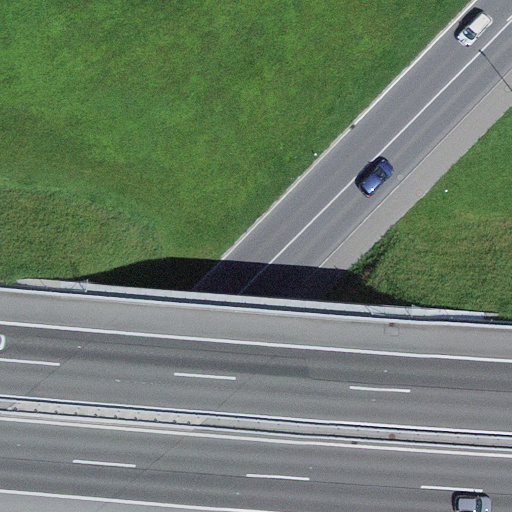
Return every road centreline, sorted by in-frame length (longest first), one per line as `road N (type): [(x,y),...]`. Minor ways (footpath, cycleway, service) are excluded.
road 1 (secondary): [(511,16),(206,330),(81,436),(0,488)]
road 2 (motorway): [(0,452),(511,490)]
road 3 (motorway): [(511,393),(0,357)]
